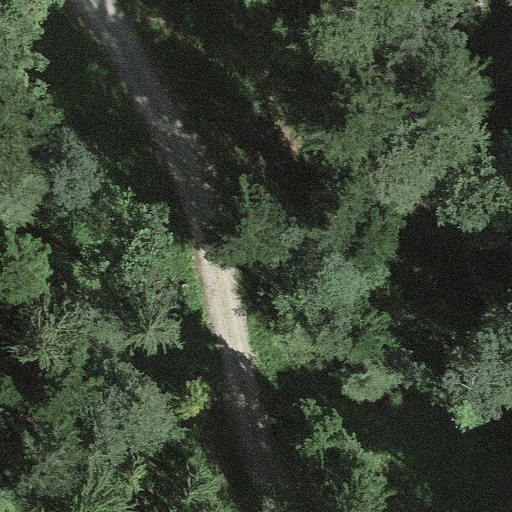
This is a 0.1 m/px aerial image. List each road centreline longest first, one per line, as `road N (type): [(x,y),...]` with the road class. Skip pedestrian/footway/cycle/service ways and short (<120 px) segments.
road 1 (track): [(286,511),(258,462),(209,217),(157,100),(93,0)]
road 2 (track): [(227,0),(384,188),(453,247),(511,258)]
